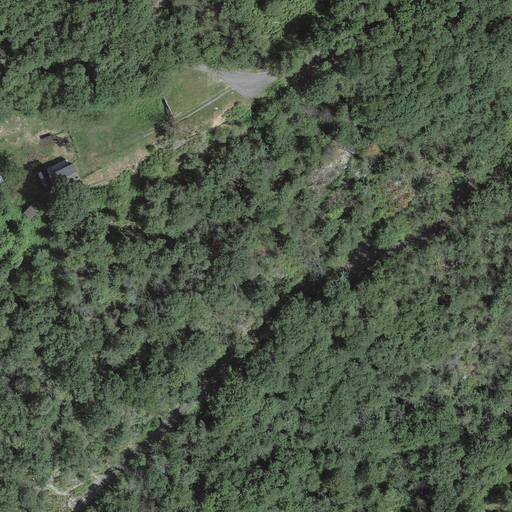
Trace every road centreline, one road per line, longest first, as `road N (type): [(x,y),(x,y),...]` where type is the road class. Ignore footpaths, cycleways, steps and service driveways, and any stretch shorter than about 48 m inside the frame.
road 1 (unclassified): [(511,137),(420,237),(300,288),(76,511)]
road 2 (unclassified): [(0,62),(186,63),(255,78),(351,41),(398,0)]
road 3 (track): [(84,165),(195,109),(237,77)]
